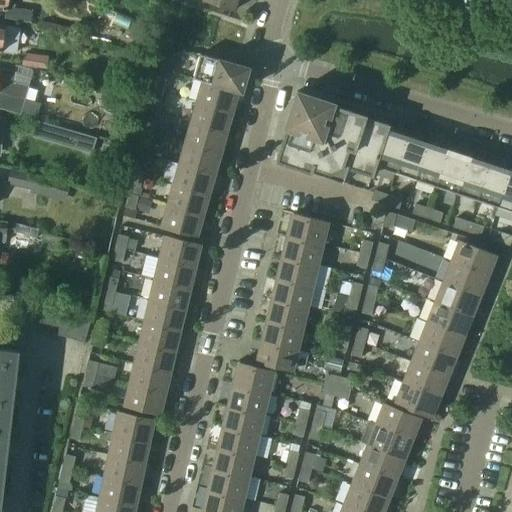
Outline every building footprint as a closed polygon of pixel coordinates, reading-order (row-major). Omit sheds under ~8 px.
[(203,0),(234,10),(237,0),(203,0)] [(20,31),(0,27),(0,53),(16,56),(20,31)] [(174,72),(179,52),(162,52),(158,68),(174,72)] [(48,57),(23,53),(21,66),(47,70),(48,57)] [(219,86),(226,61),(201,53),(194,78),(204,81),(219,86)] [(145,65),(123,59),(119,73),(142,79),(145,65)] [(243,93),(250,68),(226,61),(219,86),(239,92),(243,93)] [(163,92),(166,79),(156,77),(153,89),(163,92)] [(239,92),(219,86),(204,81),(198,101),(233,111),(239,92)] [(0,82),(0,108),(21,115),(29,87),(16,82),(15,85),(0,82)] [(160,104),(163,92),(153,89),(150,102),(160,104)] [(366,115),(363,114),(334,104),(334,103),(298,92),(286,128),(288,129),(283,145),(277,161),(344,183),(349,168),(373,176),(376,167),(388,129),(389,125),(366,117),(366,115)] [(102,93),(99,106),(123,113),(127,100),(102,93)] [(228,131),(233,111),(198,101),(192,121),(228,131)] [(153,134),(156,121),(146,119),(143,131),(153,134)] [(62,128),(38,121),(34,135),(58,142),(62,128)] [(222,152),(228,131),(192,121),(186,142),(222,152)] [(396,173),(407,136),(388,129),(376,167),(396,173)] [(150,146),(153,134),(143,131),(140,144),(150,146)] [(92,152),(96,138),(85,135),(81,149),(92,152)] [(416,180),(428,143),(407,136),(396,173),(416,180)] [(216,173),(222,152),(186,142),(181,163),(216,173)] [(437,187),(448,150),(428,143),(416,180),(437,187)] [(457,193),(469,156),(448,150),(437,187),(457,193)] [(477,200),(489,163),(469,156),(457,193),(477,200)] [(143,176),(146,163),(136,161),(133,173),(143,176)] [(210,193),(216,173),(181,163),(175,183),(210,193)] [(498,207),(510,170),(489,163),(477,200),(498,207)] [(40,177),(11,170),(8,185),(31,190),(30,193),(36,194),(40,177)] [(511,170),(510,170),(498,207),(511,211),(511,170)] [(140,188),(143,176),(133,173),(130,186),(140,188)] [(40,177),(36,194),(66,201),(70,184),(40,177)] [(204,214),(210,193),(175,183),(169,204),(204,214)] [(386,205),(389,195),(376,190),(372,200),(386,205)] [(135,209),(138,197),(128,194),(125,207),(135,209)] [(403,199),(389,195),(386,205),(400,209),(403,199)] [(197,238),(204,214),(169,204),(163,227),(196,237),(197,238)] [(426,218),(430,208),(416,204),(413,213),(426,218)] [(440,222),(443,213),(430,208),(426,218),(440,222)] [(393,229),(397,214),(387,212),(384,226),(393,229)] [(323,247),(328,222),(295,214),(294,213),(288,238),(323,247)] [(467,231),(470,222),(457,217),(454,227),(467,231)] [(0,242),(5,243),(6,228),(13,229),(14,224),(0,222),(0,242)] [(481,236),(484,226),(470,222),(467,231),(481,236)] [(510,245),(511,240),(511,235),(499,231),(496,241),(510,245)] [(125,250),(128,238),(118,235),(115,248),(125,250)] [(161,257),(196,265),(201,244),(200,244),(200,245),(166,237),(161,257)] [(318,268),(323,247),(288,238),(282,260),(318,268)] [(370,255),(373,243),(364,240),(360,253),(370,255)] [(488,276),(497,255),(495,254),(495,255),(460,241),(452,262),(488,276)] [(386,259),(389,246),(380,243),(376,257),(386,259)] [(122,263),(125,250),(115,248),(112,261),(122,263)] [(367,268),(370,255),(360,253),(357,265),(367,268)] [(191,287),(196,265),(161,257),(156,278),(191,287)] [(382,273),(386,259),(376,257),(372,271),(382,273)] [(313,289),(318,268),(282,260),(278,281),(313,289)] [(488,276),(452,262),(444,282),(480,296),(488,276)] [(186,308),(191,287),(156,278),(144,275),(138,297),(151,300),(186,308)] [(115,292),(118,280),(108,277),(105,290),(115,292)] [(308,310),(313,289),(278,281),(272,302),(308,310)] [(359,297),(362,285),(353,282),(349,295),(359,297)] [(472,317),(480,296),(444,282),(436,302),(472,317)] [(375,301),(378,287),(369,285),(365,299),(375,301)] [(112,305),(115,292),(105,290),(102,303),(112,305)] [(356,310),(359,297),(349,295),(346,307),(356,310)] [(30,325),(36,302),(25,299),(18,321),(30,325)] [(371,315),(375,301),(365,299),(362,313),(371,315)] [(181,330),(186,308),(151,300),(146,321),(181,330)] [(41,328),(47,305),(36,302),(30,325),(41,328)] [(302,332),(308,310),(272,302),(267,323),(302,332)] [(465,337),(472,317),(436,302),(428,322),(465,337)] [(52,332),(58,308),(47,305),(41,328),(52,332)] [(63,335),(69,311),(58,308),(52,332),(63,335)] [(75,339),(81,314),(69,311),(63,335),(75,339)] [(92,318),(81,314),(75,339),(86,342),(92,318)] [(105,334),(108,322),(98,319),(95,332),(105,334)] [(176,351),(181,330),(146,321),(141,343),(176,351)] [(457,357),(465,337),(428,322),(420,342),(457,357)] [(298,352),(302,332),(267,323),(262,344),(298,352)] [(348,339),(351,326),(342,324),(338,336),(348,339)] [(364,344),(368,330),(358,327),(354,341),(364,344)] [(102,347),(105,334),(95,332),(92,345),(102,347)] [(345,351),(348,339),(338,336),(335,349),(345,351)] [(361,358),(364,344),(354,341),(351,355),(361,358)] [(449,377),(457,357),(420,342),(412,363),(449,377)] [(171,371),(176,351),(141,343),(136,363),(171,371)] [(293,371),(298,352),(262,344),(258,363),(259,364),(259,363),(293,371)] [(14,378),(16,366),(18,348),(0,346),(0,380),(17,382),(17,378),(14,378)] [(95,376),(98,364),(88,361),(85,374),(95,376)] [(269,397),(274,372),(241,363),(240,362),(233,388),(269,397)] [(166,393),(171,371),(136,363),(131,385),(166,393)] [(441,397),(449,377),(412,363),(404,382),(441,397)] [(92,389),(95,376),(85,374),(82,387),(92,389)] [(336,386),(338,377),(327,374),(325,384),(336,386)] [(353,380),(338,377),(336,386),(350,390),(353,380)] [(16,386),(17,382),(0,380),(0,413),(10,415),(13,386),(16,386)] [(432,418),(441,397),(404,382),(396,403),(431,417),(430,418),(432,418)] [(333,395),(336,386),(325,384),(323,393),(333,395)] [(161,414),(166,393),(131,385),(126,406),(160,414),(159,415),(161,415),(161,414)] [(348,399),(350,390),(336,386),(333,395),(348,399)] [(263,419),(269,397),(233,388),(228,410),(263,419)] [(420,418),(385,404),(377,425),(413,439),(422,418),(420,417),(420,418)] [(307,424),(310,412),(301,409),(297,422),(307,424)] [(258,439),(263,419),(228,410),(223,431),(258,439)] [(323,427),(326,413),(317,410),(313,424),(323,427)] [(150,442),(155,419),(154,419),(153,420),(119,412),(114,435),(150,442)] [(7,444),(8,430),(10,415),(0,413),(0,447),(9,448),(9,445),(7,444)] [(83,428),(86,416),(76,413),(73,426),(83,428)] [(304,437),(307,424),(297,422),(294,434),(304,437)] [(319,441),(323,427),(313,424),(310,438),(319,441)] [(405,459),(413,439),(377,425),(369,445),(405,459)] [(80,441),(83,428),(73,426),(70,439),(80,441)] [(253,460),(258,439),(223,431),(218,452),(253,460)] [(145,463),(150,442),(114,435),(110,456),(145,463)] [(405,459),(369,445),(361,465),(397,479),(405,459)] [(8,452),(9,448),(0,447),(0,480),(2,481),(6,452),(8,452)] [(297,466),(300,454),(290,451),(287,464),(297,466)] [(248,483),(253,460),(218,452),(213,475),(248,483)] [(313,469),(316,455),(306,453),(303,466),(313,469)] [(73,470),(76,458),(66,455),(63,468),(73,470)] [(141,483),(145,463),(110,456),(106,476),(141,483)] [(294,479),(297,466),(287,464),(284,476),(294,479)] [(397,479),(361,465),(353,485),(389,499),(397,479)] [(309,483),(313,469),(303,466),(299,480),(309,483)] [(70,483),(73,470),(63,468),(60,481),(70,483)] [(243,506),(248,483),(213,475),(208,497),(243,506)] [(136,506),(141,483),(106,476),(101,499),(136,506)] [(384,511),(389,499),(353,485),(345,505),(363,511),(384,511)] [(287,508),(290,496),(280,493),(277,506),(287,508)] [(302,511),(306,497),(296,495),(292,509),(302,511)] [(61,511),(62,511),(66,500),(56,497),(53,510),(61,511)] [(241,511),(243,506),(208,497),(204,511),(241,511)] [(135,511),(136,506),(101,499),(98,511),(135,511)]
